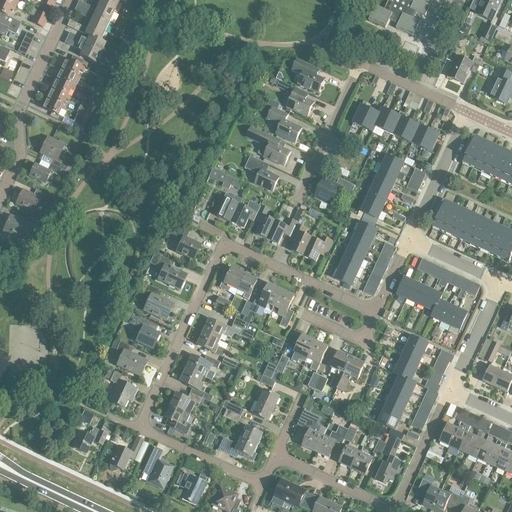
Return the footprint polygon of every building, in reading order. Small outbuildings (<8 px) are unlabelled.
[(0,0),(12,7),(15,8),(18,0),(0,0)] [(12,7),(0,0),(0,13),(7,17),(10,10),(13,12),(15,9),(15,8),(12,7)] [(55,4),(47,0),(42,0),(40,4),(52,9),(55,4)] [(111,0),(96,0),(97,1),(97,0),(100,1),(98,5),(113,13),(118,3),(111,0)] [(383,0),(389,2),(385,11),(376,7),(369,22),(386,30),(391,19),(400,23),(396,30),(413,38),(420,23),(411,19),(414,13),(425,18),(433,0),(383,0)] [(499,0),(483,0),(476,15),(492,22),(501,1),(499,0)] [(88,6),(85,11),(109,23),(113,13),(98,5),(95,11),(93,10),(93,9),(88,6)] [(49,17),(37,12),(32,9),(29,15),(34,17),(46,23),(49,17)] [(85,11),(83,17),(88,20),(88,19),(91,20),(88,25),(104,32),(109,23),(85,11)] [(8,17),(5,23),(0,20),(0,34),(4,36),(6,31),(15,35),(21,23),(8,17)] [(46,23),(34,17),(31,24),(43,29),(46,23)] [(501,21),(498,28),(499,28),(504,30),(507,24),(501,21)] [(78,26),(76,32),(88,38),(89,37),(99,42),(104,32),(88,25),(86,30),(83,29),(84,29),(78,26)] [(481,38),(490,43),(491,43),(497,29),(487,25),(481,38)] [(498,28),(497,32),(498,32),(508,37),(511,38),(511,35),(511,34),(504,30),(499,28),(498,28)] [(508,37),(498,32),(495,40),(510,47),(511,41),(511,38),(508,37)] [(24,41),(18,52),(26,56),(34,37),(29,35),(25,42),(24,41)] [(77,38),(75,43),(100,55),(105,45),(99,42),(89,37),(88,38),(86,43),(83,42),(83,40),(81,39),(77,38)] [(100,55),(75,43),(70,41),(68,46),(76,49),(76,50),(81,53),(79,57),(95,65),(100,55)] [(14,68),(18,60),(11,57),(8,65),(14,68)] [(475,57),(472,64),(459,58),(449,78),(464,85),(470,72),(477,75),(483,61),(475,57)] [(81,67),(70,62),(65,59),(60,69),(76,77),(79,71),(83,72),(85,68),(81,67)] [(298,61),(297,64),(293,71),(303,76),(299,86),(318,95),(325,81),(311,75),(314,69),(298,61)] [(497,81),(489,97),(507,106),(511,99),(511,84),(509,83),(511,75),(511,74),(498,68),(493,79),(497,81)] [(4,69),(1,76),(10,80),(13,73),(4,69)] [(80,79),(76,77),(60,69),(55,79),(71,87),(75,89),(80,79)] [(71,87),(55,79),(51,89),(67,97),(67,96),(70,91),(73,93),(75,89),(71,87)] [(101,79),(98,87),(104,90),(107,82),(101,79)] [(279,82),(277,87),(277,88),(290,94),(293,88),(281,82),(280,82),(279,82)] [(104,90),(98,87),(93,97),(99,100),(104,90)] [(51,89),(46,99),(62,106),(65,100),(69,102),(71,98),(67,96),(67,97),(51,89)] [(294,96),(292,99),(288,109),(308,118),(314,104),(307,100),(301,98),(303,93),(297,89),(294,96)] [(93,97),(88,107),(94,110),(99,100),(93,97)] [(62,106),(46,99),(41,109),(57,116),(61,109),(64,111),(66,108),(62,106)] [(364,102),(354,124),(364,129),(372,111),(366,109),(368,104),(364,102)] [(487,104),(481,102),(479,107),(484,110),(487,104)] [(385,106),(383,111),(375,128),(376,128),(385,132),(393,115),(387,112),(389,107),(385,106)] [(88,107),(84,117),(90,120),(94,110),(88,107)] [(286,123),(286,121),(289,116),(273,108),(267,120),(281,127),(277,136),(296,144),(302,130),(286,123)] [(378,114),(372,111),(364,129),(373,133),(376,128),(375,128),(383,111),(380,110),(378,114)] [(398,117),(393,115),(385,132),(394,136),(404,114),(401,113),(398,117)] [(84,117),(78,114),(73,123),(85,129),(90,120),(84,117)] [(407,116),(404,114),(394,136),(403,140),(411,123),(405,120),(407,116)] [(411,123),(403,140),(413,145),(423,123),(419,121),(417,126),(411,123)] [(426,124),(423,123),(413,145),(422,149),(430,132),(424,129),(426,124)] [(251,128),(246,138),(257,143),(262,133),(251,128)] [(435,134),(430,132),(422,149),(431,153),(441,132),(437,130),(435,134)] [(262,133),(257,143),(269,148),(269,149),(265,159),(285,168),(291,154),(284,150),(278,148),(281,142),(262,133)] [(511,158),(475,141),(476,139),(475,141),(473,140),(469,148),(471,149),(463,166),(511,188),(511,158)] [(65,160),(58,157),(64,145),(51,140),(50,141),(46,140),(40,154),(53,160),(50,166),(61,171),(68,174),(73,164),(65,160)] [(247,164),(245,169),(260,176),(256,185),(273,193),(279,179),(269,174),(267,174),(267,173),(262,171),(265,164),(250,157),(247,164)] [(388,157),(383,167),(399,174),(404,165),(388,157)] [(48,171),(38,167),(34,165),(29,177),(45,184),(50,173),(58,177),(61,171),(50,166),(48,171)] [(383,168),(379,176),(395,183),(399,174),(383,167),(383,168)] [(227,176),(222,187),(229,191),(231,186),(237,189),(241,182),(227,176)] [(395,183),(379,176),(375,185),(391,192),(395,183)] [(324,180),(316,199),(335,208),(342,192),(351,196),(356,187),(340,179),(337,186),(324,180)] [(391,192),(375,185),(370,194),(386,202),(391,192)] [(36,191),(33,196),(22,191),(16,204),(34,213),(38,204),(50,209),(55,200),(36,191)] [(220,209),(223,211),(219,219),(232,225),(241,206),(243,201),(227,194),(220,209)] [(370,194),(366,204),(382,211),(386,202),(370,194)] [(241,206),(232,225),(244,230),(249,220),(254,223),(261,208),(250,203),(247,209),(241,206)] [(509,262),(511,255),(511,236),(445,206),(446,203),(445,205),(443,204),(439,212),(441,213),(433,230),(434,230),(435,228),(509,262)] [(382,211),(366,204),(362,213),(365,215),(378,221),(382,211)] [(262,208),(256,222),(262,225),(257,236),(268,241),(276,223),(265,218),(269,211),(262,208)] [(28,219),(25,224),(10,217),(4,231),(22,239),(26,229),(35,233),(35,232),(39,224),(28,219)] [(276,223),(268,241),(279,246),(284,235),(290,237),(297,222),(291,220),(287,228),(276,223)] [(170,221),(165,232),(171,235),(175,227),(177,224),(170,221)] [(361,224),(357,233),(373,241),(377,231),(373,230),(361,224)] [(297,225),(290,240),(296,243),(292,252),(304,258),(313,240),(305,236),(308,230),(297,225)] [(201,246),(186,240),(189,233),(176,227),(172,235),(178,238),(175,244),(180,246),(177,253),(194,261),(201,246)] [(357,233),(353,243),(369,250),(373,241),(357,233)] [(320,243),(313,240),(304,258),(316,263),(321,254),(326,257),(333,242),(323,238),(320,243)] [(369,250),(353,243),(348,252),(364,259),(369,250)] [(348,252),(344,261),(360,269),(364,259),(348,252)] [(161,257),(157,264),(164,268),(158,281),(180,291),(187,276),(171,269),(174,263),(161,257)] [(344,261),(340,271),(356,278),(360,269),(344,261)] [(223,282),(220,289),(221,289),(229,293),(235,297),(238,291),(239,291),(246,275),(241,273),(240,274),(233,270),(227,283),(223,282)] [(356,278),(340,271),(335,280),(344,284),(351,287),(356,278)] [(251,278),(246,275),(239,291),(245,294),(243,298),(249,301),(251,297),(258,282),(251,279),(251,278)] [(407,300),(415,283),(405,279),(398,296),(407,300)] [(415,283),(407,300),(416,304),(424,288),(415,283)] [(157,298),(160,292),(147,285),(143,294),(151,297),(144,312),(166,322),(173,305),(157,298)] [(481,287),(477,285),(471,296),(476,298),(478,292),(481,287)] [(253,305),(250,312),(251,312),(254,314),(257,315),(259,310),(260,308),(260,307),(262,308),(266,310),(266,311),(265,310),(264,313),(270,316),(271,316),(273,312),(274,308),(281,292),(275,289),(276,288),(270,286),(268,290),(264,299),(263,299),(258,297),(257,296),(253,305)] [(433,292),(424,288),(416,304),(426,309),(433,292)] [(466,293),(461,291),(458,298),(463,300),(466,293)] [(289,295),(282,292),(273,312),(280,315),(279,316),(285,318),(281,326),(287,328),(294,313),(289,311),(295,297),(289,295)] [(443,296),(433,292),(426,309),(434,313),(435,313),(440,302),(443,296)] [(219,298),(215,308),(228,314),(232,304),(219,298)] [(247,302),(241,315),(244,317),(247,318),(249,314),(250,313),(250,312),(253,305),(247,302)] [(435,313),(434,313),(432,318),(442,322),(449,306),(440,302),(435,313)] [(449,306),(442,322),(451,327),(459,310),(449,306)] [(468,315),(459,310),(451,327),(460,331),(468,315)] [(391,314),(386,311),(383,319),(388,321),(391,314)] [(511,316),(508,314),(501,329),(507,332),(508,330),(511,331),(511,316)] [(149,322),(133,315),(129,324),(136,327),(134,332),(139,335),(135,343),(153,351),(160,334),(155,332),(146,328),(149,323),(149,322)] [(236,319),(233,325),(242,329),(244,331),(247,332),(250,325),(249,325),(245,323),(242,321),(236,319)] [(211,321),(205,334),(221,342),(224,336),(232,340),(234,335),(234,334),(240,337),(241,336),(253,342),(259,329),(253,327),(250,325),(247,332),(244,331),(242,329),(233,325),(232,329),(219,323),(218,324),(211,321)] [(388,328),(385,334),(391,337),(394,331),(388,328)] [(205,334),(199,347),(215,354),(215,355),(223,359),(227,351),(218,347),(221,342),(205,334)] [(304,336),(296,353),(292,361),(298,364),(302,356),(309,359),(317,342),(304,336)] [(412,338),(408,347),(424,355),(430,357),(433,352),(427,349),(428,345),(412,338)] [(134,349),(130,347),(115,340),(111,348),(116,350),(116,351),(123,355),(118,367),(141,377),(147,363),(130,355),(134,349)] [(329,348),(317,342),(309,359),(315,362),(311,370),(317,373),(321,365),(329,348)] [(494,343),(494,344),(485,361),(492,364),(497,353),(509,358),(511,352),(511,351),(497,344),(494,343)] [(408,347),(403,356),(420,364),(424,355),(408,347)] [(250,360),(255,362),(260,354),(254,351),(250,360)] [(339,353),(332,368),(339,371),(337,375),(344,378),(352,359),(339,353)] [(283,375),(284,372),(290,360),(282,356),(280,361),(277,367),(275,371),(283,375)] [(403,356),(399,366),(415,373),(420,364),(403,356)] [(202,360),(201,361),(193,358),(191,364),(188,371),(205,378),(208,372),(210,372),(212,367),(218,370),(221,363),(207,357),(205,361),(202,360)] [(225,358),(222,364),(224,365),(236,370),(240,372),(242,366),(238,365),(239,364),(238,364),(225,359),(226,358),(225,358)] [(274,358),(271,365),(277,367),(280,361),(274,358)] [(352,359),(344,378),(349,381),(351,377),(358,380),(366,365),(352,359)] [(415,373),(399,366),(395,375),(400,377),(411,382),(415,373)] [(496,388),(503,373),(490,368),(484,382),(496,388)] [(185,377),(182,383),(189,386),(193,388),(201,391),(201,392),(204,393),(206,389),(203,388),(204,385),(202,384),(205,378),(188,371),(185,377)] [(127,379),(114,373),(110,382),(118,386),(110,402),(124,409),(128,402),(129,402),(132,397),(134,399),(138,391),(125,385),(127,379)] [(511,383),(511,377),(503,373),(496,388),(507,393),(511,383)] [(322,377),(320,376),(314,374),(308,387),(316,391),(322,377)] [(344,378),(337,375),(336,374),(330,387),(338,391),(344,378)] [(263,376),(261,382),(260,383),(273,389),(276,383),(276,382),(263,376)] [(328,380),(322,377),(316,391),(322,394),(328,380)] [(400,377),(396,387),(412,394),(417,384),(411,382),(400,377)] [(344,378),(338,391),(345,394),(350,381),(349,381),(344,378)] [(396,387),(391,396),(408,403),(412,394),(396,387)] [(266,392),(260,404),(274,411),(280,399),(266,392)] [(202,399),(211,403),(212,400),(213,397),(205,393),(202,399)] [(175,401),(172,407),(189,415),(191,416),(197,404),(200,405),(202,399),(201,399),(191,394),(188,398),(185,397),(185,398),(177,394),(174,400),(175,401)] [(408,403),(391,396),(387,405),(403,413),(408,403)] [(229,403),(226,410),(227,411),(241,417),(244,411),(229,403)] [(274,411),(260,404),(255,415),(269,422),(274,411)] [(387,405),(383,414),(399,422),(403,413),(387,405)] [(189,415),(172,407),(169,412),(168,412),(165,418),(169,420),(165,427),(187,437),(192,427),(187,425),(185,428),(180,426),(181,425),(184,418),(187,420),(189,415)] [(227,411),(224,418),(238,424),(241,417),(227,411)] [(305,411),(298,426),(301,427),(305,429),(311,432),(304,447),(316,453),(324,437),(327,431),(327,430),(318,425),(321,419),(305,411)] [(84,412),(81,417),(91,422),(94,416),(84,412)] [(378,423),(391,429),(395,431),(399,422),(383,414),(378,423)] [(207,424),(205,427),(207,432),(209,433),(210,433),(214,427),(207,424)] [(458,430),(457,430),(448,425),(441,442),(451,447),(458,430)] [(263,435),(244,426),(238,438),(239,438),(258,447),(263,435)] [(324,437),(316,453),(329,459),(336,443),(342,446),(344,441),(349,431),(340,427),(336,434),(333,432),(329,440),(324,437)] [(349,431),(344,441),(352,444),(358,431),(357,430),(356,430),(351,428),(350,427),(349,431)] [(94,429),(91,437),(81,433),(73,449),(87,455),(94,439),(97,440),(95,443),(102,446),(107,435),(94,429)] [(391,429),(388,435),(391,436),(402,442),(405,436),(395,431),(391,429)] [(468,434),(458,430),(451,447),(460,451),(468,434)] [(409,432),(407,437),(418,442),(420,437),(409,432)] [(476,438),(468,434),(460,451),(469,455),(477,439),(476,438)] [(391,436),(387,444),(382,455),(389,458),(386,465),(384,464),(377,481),(386,486),(389,480),(392,482),(401,464),(394,460),(402,442),(391,436)] [(118,446),(109,466),(110,466),(110,468),(110,470),(111,472),(113,473),(115,472),(117,471),(118,470),(123,472),(129,459),(134,462),(144,441),(137,438),(130,452),(118,446)] [(225,439),(219,451),(237,460),(239,456),(244,458),(245,455),(252,459),(258,447),(239,438),(236,444),(225,439)] [(478,439),(477,439),(469,455),(478,460),(486,443),(478,439)] [(387,444),(380,441),(374,454),(381,457),(382,455),(387,444)] [(495,447),(486,443),(478,460),(487,464),(495,447)] [(495,447),(487,464),(497,468),(505,451),(504,451),(507,446),(501,443),(500,447),(498,446),(497,448),(495,447)] [(353,470),(360,454),(348,448),(340,464),(353,470)] [(144,450),(135,469),(140,471),(149,452),(144,450)] [(511,459),(511,454),(505,451),(497,468),(506,473),(511,459)] [(360,454),(353,470),(366,476),(373,460),(360,454)] [(164,466),(151,460),(145,474),(153,477),(150,484),(163,490),(173,469),(164,465),(164,466)] [(473,472),(470,478),(479,483),(482,476),(473,472)] [(185,475),(185,476),(180,487),(188,491),(184,499),(190,502),(189,503),(192,504),(192,503),(197,505),(196,506),(197,506),(207,485),(206,484),(208,480),(201,477),(199,482),(194,479),(185,475)] [(442,492),(437,490),(438,487),(424,480),(418,492),(427,496),(424,503),(426,503),(424,506),(433,510),(442,492)] [(283,482),(276,497),(273,504),(282,508),(285,501),(299,508),(306,491),(292,485),(291,485),(283,482)] [(242,502),(236,499),(237,496),(221,488),(217,496),(218,497),(214,505),(220,508),(219,508),(227,511),(240,511),(238,511),(242,502)] [(442,492),(433,510),(436,511),(442,511),(443,511),(444,511),(446,508),(455,511),(463,496),(462,498),(447,492),(446,494),(442,492)] [(474,501),(463,496),(455,511),(476,511),(470,509),(474,501)] [(341,511),(343,509),(321,499),(314,511),(341,511)]
